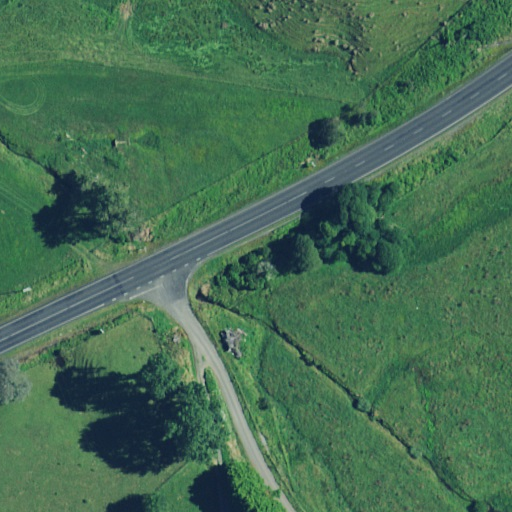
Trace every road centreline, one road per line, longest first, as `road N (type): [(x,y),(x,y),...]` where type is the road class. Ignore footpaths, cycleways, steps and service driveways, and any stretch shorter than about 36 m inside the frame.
road 1 (trunk): [(511,70),(378,154),(163,262)]
road 2 (unclassified): [(163,262),(281,511)]
road 3 (trunk): [(163,262),(0,342)]
